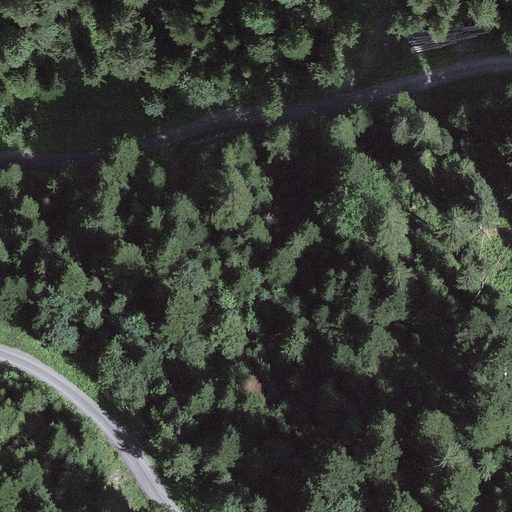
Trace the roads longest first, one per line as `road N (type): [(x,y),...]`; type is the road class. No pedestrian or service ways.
road 1 (track): [(511,64),(302,112),(211,123),(103,158),(0,159)]
road 2 (track): [(0,354),(56,382),(109,425),(172,511)]
